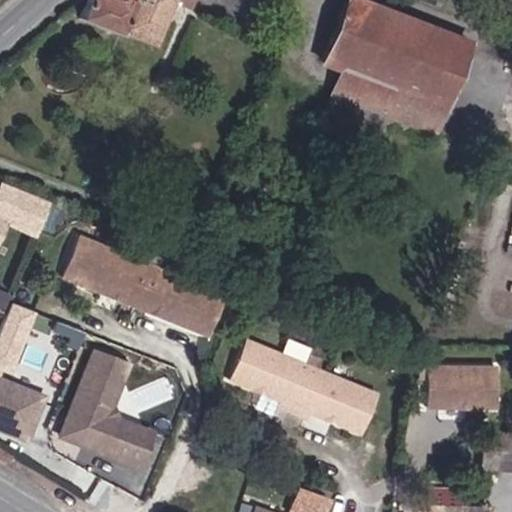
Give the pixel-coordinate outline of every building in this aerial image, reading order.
[(183,8),(186,0),(85,0),(78,18),(117,34),(119,31),(152,44),(169,3),(183,8)] [(329,93),(432,132),(467,43),(355,0),(344,0),(320,62),(338,69),(329,93)] [(222,296),(75,238),(59,277),(206,335),(222,296)] [(0,330),(0,381),(5,383),(33,316),(10,307),(0,330)] [(375,394),(314,369),(318,359),(308,355),(304,365),(243,340),(226,379),(277,400),(276,404),(306,417),(307,413),(359,434),(375,394)] [(118,384),(126,366),(91,352),(64,423),(72,442),(137,467),(151,433),(116,419),(110,406),(118,384)] [(498,406),(498,367),(428,367),(428,406),(498,406)] [(4,432),(25,440),(42,398),(5,383),(0,381),(0,426),(5,428),(4,432)] [(511,470),(511,431),(480,429),(477,468),(511,470)] [(10,456),(0,450),(0,460),(5,464),(10,456)]
